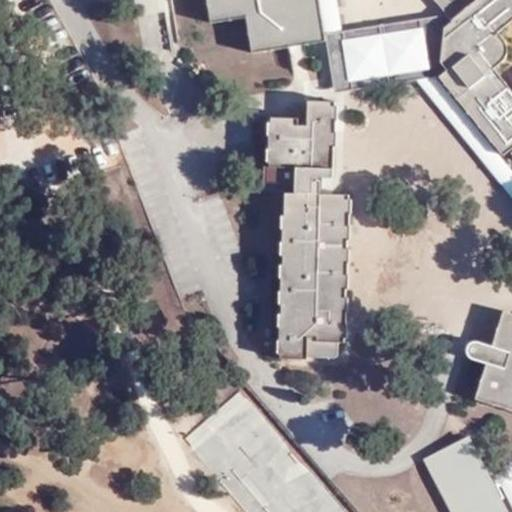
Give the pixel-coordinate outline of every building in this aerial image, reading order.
[(143,41),(171,39),(168,0),(167,0),(140,2),(143,41)] [(439,62),(444,67),(441,77),(495,143),(509,132),(511,135),(511,0),(209,0),(214,21),(247,14),(254,52),(330,39),(328,30),(322,0),(435,0),(446,13),(453,22),(445,25),(439,62)] [(338,90),(441,77),(444,67),(439,62),(445,25),(453,22),(446,13),(328,30),(330,39),(338,90)] [(337,180),(340,104),(314,102),(312,126),(303,126),(304,117),(276,116),(275,166),(268,166),(268,182),(296,183),(296,192),(289,192),(283,354),(341,357),(341,341),(350,341),(355,196),(328,194),(328,180),(337,180)] [(504,154),(511,147),(511,135),(509,132),(495,143),(504,154)] [(472,394),(511,405),(511,308),(502,305),(488,341),(472,341),(469,349),(473,356),(483,360),(472,394)] [(195,429),(246,511),(335,511),(301,457),(263,481),(247,456),(268,443),(241,400),(195,429)] [(503,493),(496,481),(489,483),(483,473),(490,470),(484,458),(477,461),(462,434),(423,454),(453,511),(504,511),(496,497),(503,493)] [(272,442),(250,458),(266,479),(288,463),(272,442)] [(489,483),(496,481),(490,470),(483,473),(489,483)]
